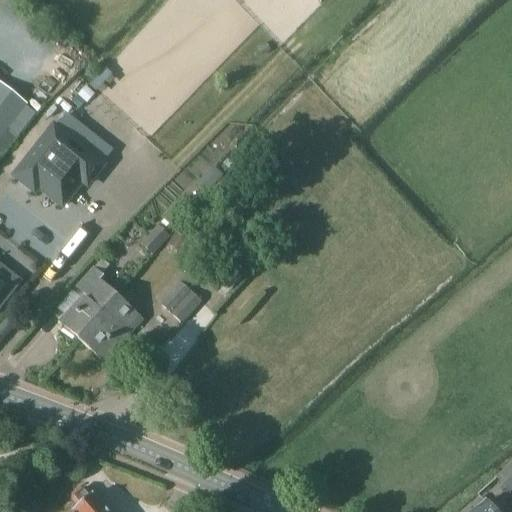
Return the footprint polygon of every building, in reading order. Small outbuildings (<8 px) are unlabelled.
[(0,139),(25,108),(0,87),(0,139)] [(86,104),(94,95),(85,87),(77,96),(86,104)] [(15,177),(34,192),(38,187),(62,207),(82,182),(87,185),(102,167),(54,128),(15,177)] [(206,193),(223,174),(214,165),(196,184),(206,193)] [(218,203),(231,188),(221,179),(208,194),(218,203)] [(170,234),(176,228),(169,222),(163,229),(158,224),(141,243),(153,254),(170,235),(170,234)] [(176,234),(170,244),(181,251),(187,242),(176,234)] [(102,312),(116,296),(99,281),(103,277),(101,275),(102,274),(109,266),(108,265),(102,260),(94,269),(93,268),(77,287),(85,295),(61,322),(65,327),(62,330),(74,337),(75,335),(78,338),(102,312)] [(202,301),(180,283),(162,304),(161,305),(181,324),(202,301)] [(0,309),(11,296),(0,287),(0,309)] [(143,321),(116,296),(102,312),(78,338),(105,363),(143,321)] [(511,490),(511,465),(500,476),(511,490)] [(91,494),(85,487),(80,487),(72,494),(73,498),(78,505),(70,511),(108,511),(93,493),(91,494)] [(492,511),(484,502),(473,511),(492,511)]
